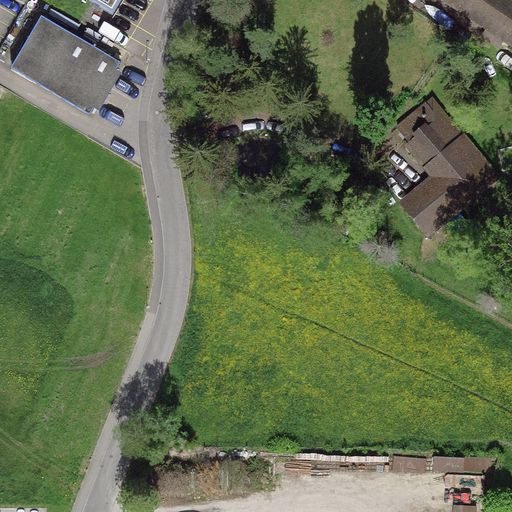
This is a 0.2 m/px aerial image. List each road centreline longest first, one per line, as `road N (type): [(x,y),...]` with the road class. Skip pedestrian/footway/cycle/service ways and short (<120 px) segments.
road 1 (residential): [(179,0),(167,25),(154,116),(177,256),(164,337),(92,511)]
road 2 (unknown): [(106,479),(344,498),(382,511)]
